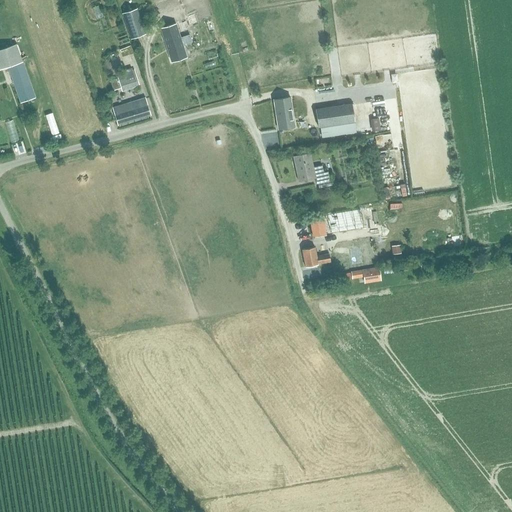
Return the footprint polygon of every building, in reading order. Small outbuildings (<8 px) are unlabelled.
[(202,0),(181,0),(187,15),(205,8),(202,0)] [(137,8),(122,13),(130,38),(145,33),(137,8)] [(194,14),(187,16),(189,24),(197,22),(194,14)] [(209,20),(190,27),(194,37),(213,31),(209,20)] [(175,23),(160,27),(170,60),(185,56),(181,43),(191,40),(189,34),(179,37),(175,23)] [(15,44),(0,49),(0,69),(8,67),(20,102),(34,97),(15,44)] [(123,62),(131,59),(127,51),(119,54),(123,62)] [(115,68),(121,65),(118,58),(112,61),(115,68)] [(118,78),(121,88),(122,91),(139,85),(134,69),(117,75),(117,76),(114,76),(115,79),(118,78)] [(295,125),(290,96),(273,99),(279,128),(295,125)] [(150,114),(146,98),(113,108),(118,124),(150,114)] [(353,119),(351,102),(315,108),(318,125),(353,119)] [(297,170),(298,170),(301,180),(314,177),(316,182),(329,179),(327,170),(319,172),(317,164),(312,165),(309,151),(293,155),(297,170)] [(314,209),(347,204),(344,185),(311,191),(314,209)] [(361,208),(328,213),(331,231),(364,226),(361,208)] [(313,236),(325,235),(323,216),(310,218),(313,236)] [(316,256),(315,247),(302,249),(305,267),(318,264),(330,262),(329,253),(316,256)] [(378,267),(363,270),(364,276),(365,282),(380,280),(378,267)] [(363,270),(351,272),(352,277),(352,278),(364,276),(363,270)]
